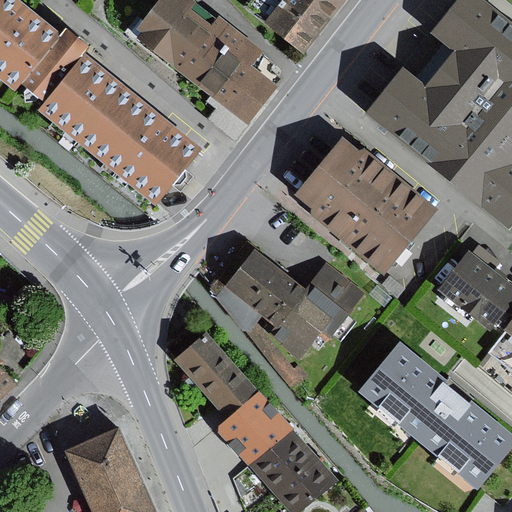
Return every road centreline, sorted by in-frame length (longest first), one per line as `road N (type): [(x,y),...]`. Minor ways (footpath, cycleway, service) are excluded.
road 1 (secondary): [(109,316),(233,187),(379,0)]
road 2 (secondary): [(109,316),(191,511)]
road 3 (residential): [(109,316),(0,441)]
road 4 (secondary): [(0,204),(109,316)]
